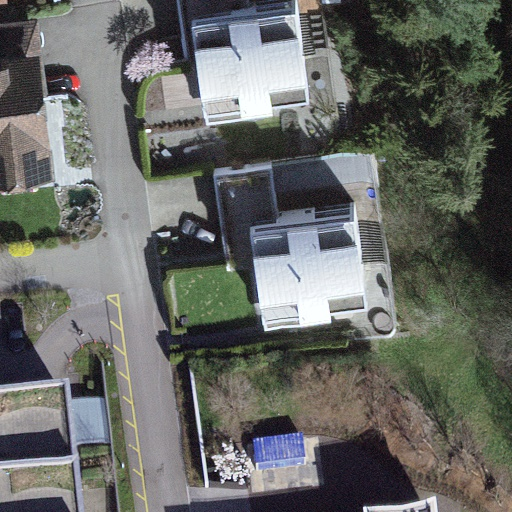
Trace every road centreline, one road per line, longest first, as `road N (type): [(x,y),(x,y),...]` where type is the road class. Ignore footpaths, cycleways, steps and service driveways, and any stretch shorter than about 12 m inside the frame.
road 1 (residential): [(131,257),(166,511)]
road 2 (residential): [(95,6),(131,257)]
road 3 (residential): [(0,272),(131,257)]
